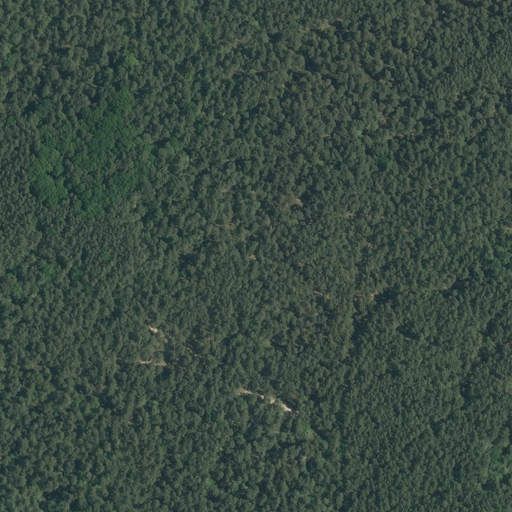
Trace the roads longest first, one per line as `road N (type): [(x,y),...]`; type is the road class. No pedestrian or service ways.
road 1 (track): [(511,184),(418,192),(381,218),(352,211),(267,218)]
road 2 (track): [(439,428),(378,426),(343,408),(301,411)]
road 3 (track): [(0,375),(52,370),(102,384),(133,366)]
